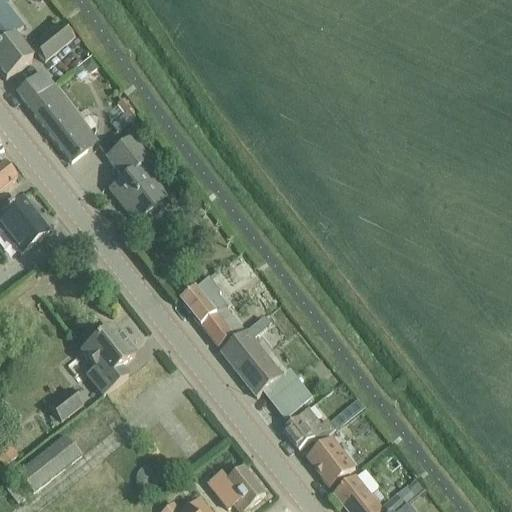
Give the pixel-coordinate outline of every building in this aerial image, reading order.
[(0,0),(0,50),(14,39),(22,33),(0,5),(0,1),(1,0),(0,0)] [(75,43),(62,27),(34,50),(47,66),(75,43)] [(0,50),(0,75),(6,83),(33,62),(14,39),(0,50)] [(51,87),(42,75),(16,96),(25,108),(51,87)] [(25,108),(26,110),(71,167),(97,146),(51,87),(25,108)] [(118,108),(125,117),(112,127),(118,135),(138,119),(125,102),(118,108)] [(109,194),(135,227),(167,202),(141,169),(148,164),(131,142),(106,162),(123,182),(109,194)] [(0,196),(17,183),(6,169),(4,165),(0,168),(0,196)] [(6,215),(0,220),(0,230),(22,258),(49,237),(22,203),(11,212),(11,211),(6,215)] [(181,304),(219,352),(243,333),(204,285),(181,304)] [(238,379),(240,381),(257,402),(284,381),(265,358),(264,359),(257,351),(259,350),(254,344),(271,330),(264,322),(221,356),(239,378),(238,379)] [(112,331),(81,355),(103,385),(96,390),(103,399),(128,380),(121,370),(135,359),(112,331)] [(48,410),(60,426),(82,409),(70,393),(48,410)] [(349,423),(364,411),(359,404),(343,416),(349,423)] [(309,412),(282,434),(299,455),(314,443),(318,448),(331,438),(335,435),(341,430),(336,423),(329,428),(327,425),(322,429),(309,412)] [(318,448),(304,460),(305,461),(306,460),(322,481),(321,481),(329,492),(352,473),(338,455),(342,452),(331,438),(318,448)] [(18,477),(33,497),(81,459),(65,440),(18,477)] [(0,451),(0,463),(6,471),(20,460),(8,445),(0,451)] [(371,490),(384,485),(376,465),(363,470),(371,490)] [(229,511),(233,509),(235,511),(250,511),(266,499),(244,472),(228,485),(221,477),(207,489),(226,511),(229,511)] [(334,498),(344,511),(381,511),(355,480),(334,498)] [(408,491),(398,499),(384,510),(385,511),(400,511),(416,500),(408,491)] [(188,511),(208,511),(201,502),(188,511)]
